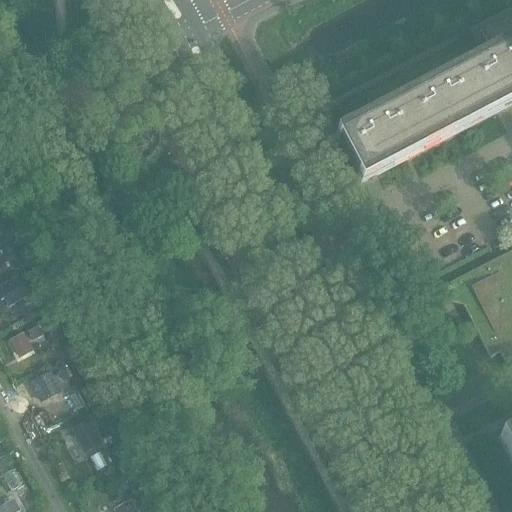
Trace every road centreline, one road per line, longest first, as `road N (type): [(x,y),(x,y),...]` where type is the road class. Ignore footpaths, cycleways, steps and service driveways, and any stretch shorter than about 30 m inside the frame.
road 1 (unknown): [(58,0),(66,53),(86,93),(207,256),(340,511)]
road 2 (residential): [(482,511),(311,189),(243,174)]
road 3 (unclassified): [(243,174),(424,511)]
